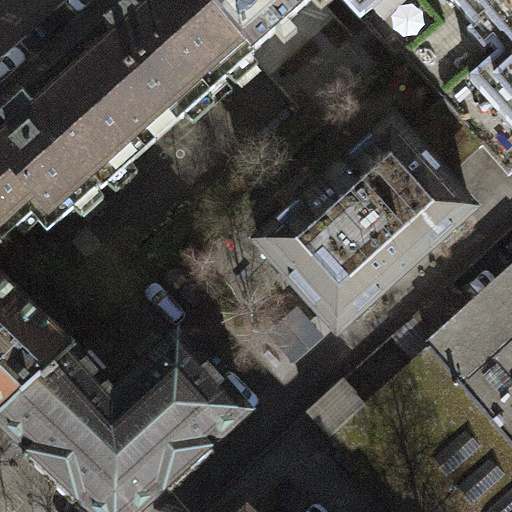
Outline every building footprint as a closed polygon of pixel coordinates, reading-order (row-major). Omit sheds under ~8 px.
[(207,0),(134,0),(23,99),(101,187),(104,190),(256,55),(253,51),(207,0)] [(207,0),(253,51),(309,0),(207,0)] [(511,0),(342,0),(395,59),(400,55),(442,102),(483,148),(510,176),(511,174),(511,0)] [(23,99),(0,119),(0,245),(32,217),(48,234),(101,187),(23,99)] [(394,123),(259,243),(338,331),(473,210),(447,181),(483,148),(442,102),(406,136),(394,123)] [(511,277),(511,272),(492,250),(407,325),(429,350),(431,349),(507,281),(508,282),(511,277)] [(431,349),(511,442),(511,277),(508,282),(507,281),(431,349)] [(0,418),(74,352),(0,282),(0,418)] [(0,422),(94,511),(138,511),(247,413),(180,338),(115,396),(74,352),(0,418),(0,422)] [(511,511),(511,442),(431,349),(429,350),(336,435),(402,511),(425,511),(430,509),(432,511),(511,511)]
